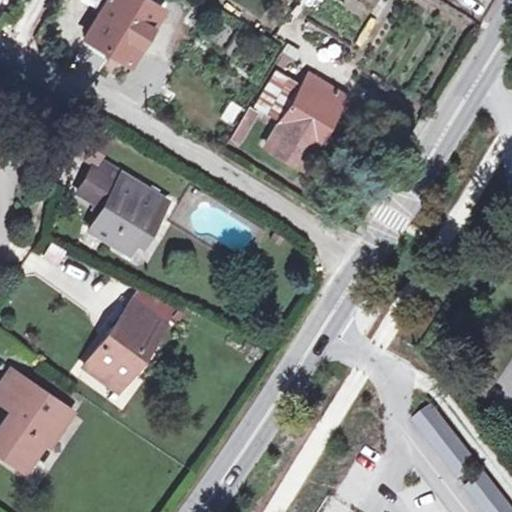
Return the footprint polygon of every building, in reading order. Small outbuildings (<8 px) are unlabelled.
[(106,0),(82,37),(124,64),(159,10),(144,0),(106,0)] [(278,58),(291,66),(298,56),(285,48),(278,58)] [(306,86),(281,69),(258,105),(283,121),(268,144),(303,167),(349,97),(320,78),(313,90),(306,86)] [(306,86),(313,90),(320,78),(313,74),(306,86)] [(213,115),(226,120),(233,102),(220,97),(213,115)] [(240,140),(258,111),(250,106),(232,135),(240,140)] [(169,197),(101,154),(80,186),(98,198),(105,202),(100,209),(90,224),(129,249),(136,238),(153,212),(158,215),(169,197)] [(94,205),(100,209),(105,202),(98,198),(94,205)] [(153,212),(136,238),(141,241),(158,215),(153,212)] [(55,264),(62,247),(42,240),(36,256),(55,264)] [(123,377),(165,321),(131,298),(85,362),(102,374),(107,367),(123,377)] [(52,439),(74,409),(16,366),(0,386),(0,394),(16,406),(0,428),(0,437),(8,444),(4,450),(25,465),(48,436),(52,439)] [(102,374),(118,385),(123,377),(107,367),(102,374)] [(436,403),(417,418),(464,477),(483,461),(436,403)] [(0,446),(4,450),(8,444),(0,437),(0,446)] [(350,450),(329,496),(353,506),(374,461),(350,450)] [(511,511),(511,500),(489,471),(469,487),(489,511),(511,511)]
